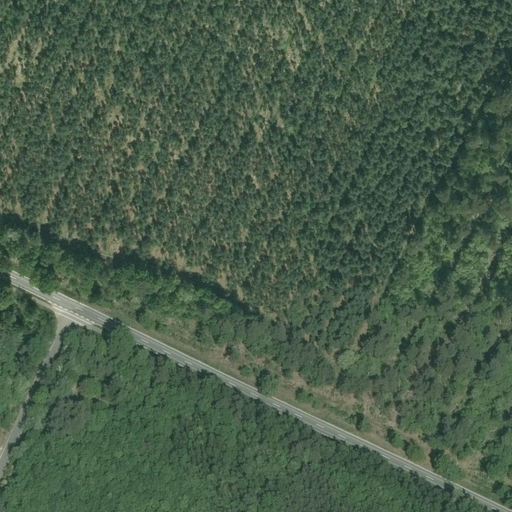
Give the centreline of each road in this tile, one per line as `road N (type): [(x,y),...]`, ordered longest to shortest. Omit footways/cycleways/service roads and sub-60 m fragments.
road 1 (secondary): [(504,511),(0,268)]
road 2 (track): [(0,478),(75,304)]
